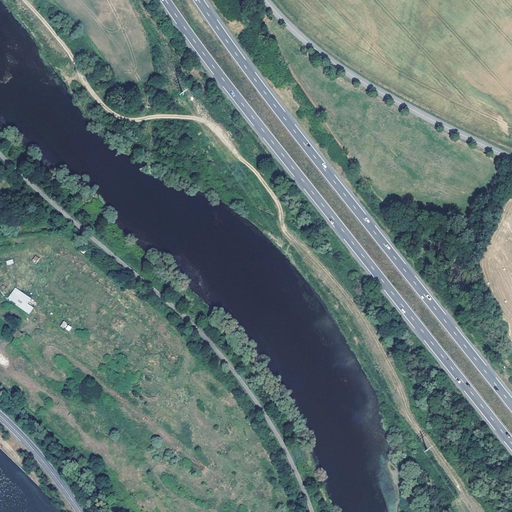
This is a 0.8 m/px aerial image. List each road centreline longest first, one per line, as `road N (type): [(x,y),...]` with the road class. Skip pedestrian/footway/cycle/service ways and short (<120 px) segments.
road 1 (track): [(22,0),(117,117),(202,119),(250,165),(278,201),(288,236),(360,319),(409,420),(479,511)]
road 2 (motorway): [(166,0),(511,445)]
road 3 (motorway): [(511,405),(198,0)]
road 4 (secondary): [(511,159),(336,65),(265,0)]
road 5 (tertiary): [(0,415),(80,511)]
